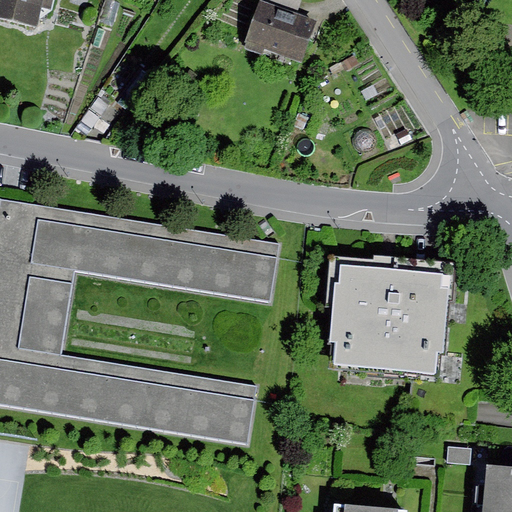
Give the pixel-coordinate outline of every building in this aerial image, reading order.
[(54,0),(0,0),(0,27),(38,36),(44,13),(51,15),(54,0)] [(297,12),(265,0),(260,0),(246,38),(302,59),(317,19),(297,12)] [(265,0),(297,12),(302,0),(265,0)] [(355,55),(341,63),(345,71),(359,63),(355,55)] [(126,95),(118,105),(128,112),(136,102),(126,95)] [(99,97),(91,108),(101,115),(109,104),(99,97)] [(90,110),(82,121),(93,128),(100,117),(90,110)] [(407,132),(397,136),(402,147),(412,142),(407,132)] [(281,244),(0,199),(0,403),(247,442),(256,385),(63,355),(76,274),(271,304),(281,244)] [(344,255),(331,253),(327,301),(333,301),(329,338),(334,338),(332,361),(413,368),(435,370),(437,345),(442,345),(447,286),(440,286),(441,272),(343,263),(344,255)] [(511,511),(511,461),(488,460),(483,511),(511,511)] [(407,511),(408,506),(335,500),(333,511),(407,511)]
